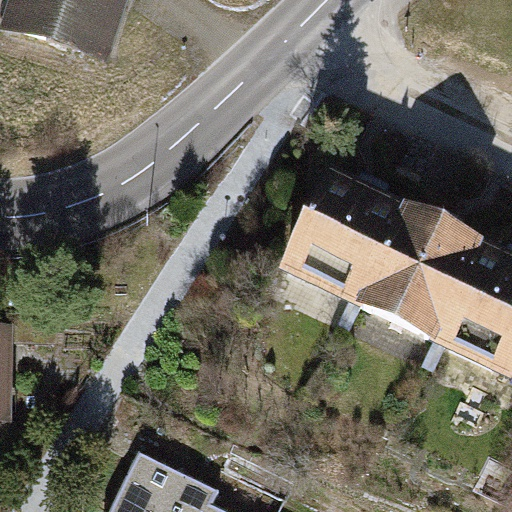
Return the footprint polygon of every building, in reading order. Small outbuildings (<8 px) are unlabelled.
[(127,0),(7,0),(0,24),(0,36),(106,70),(127,0)] [(423,210),(352,176),(302,281),(373,315),(423,210)] [(423,210),(373,315),(453,353),(503,248),(423,210)] [(511,251),(503,248),(453,353),(511,380),(511,251)] [(24,331),(0,330),(0,433),(24,433),(24,331)] [(149,459),(125,511),(221,511),(229,494),(149,459)]
